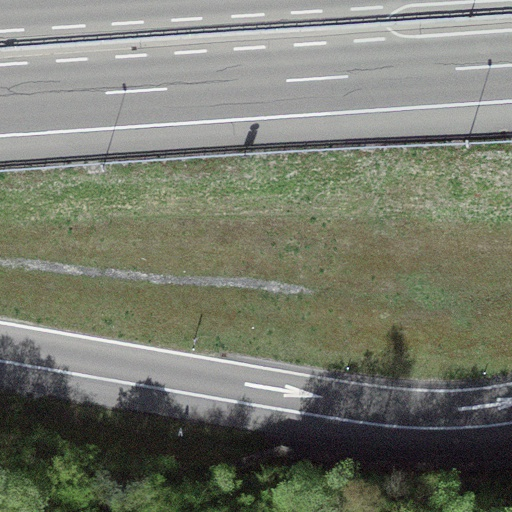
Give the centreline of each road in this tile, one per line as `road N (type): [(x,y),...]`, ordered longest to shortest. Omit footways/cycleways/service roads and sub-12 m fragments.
road 1 (motorway): [(0,343),(362,405),(472,412),(511,404)]
road 2 (motorway): [(0,100),(511,66)]
